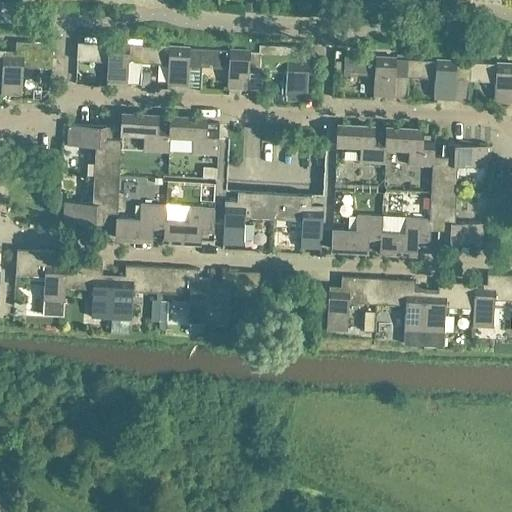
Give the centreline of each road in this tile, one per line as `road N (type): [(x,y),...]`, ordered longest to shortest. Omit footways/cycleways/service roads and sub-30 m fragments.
road 1 (residential): [(0,242),(81,239),(104,252),(413,267),(511,264)]
road 2 (residential): [(325,112),(66,98)]
road 3 (residential): [(511,128),(325,112)]
